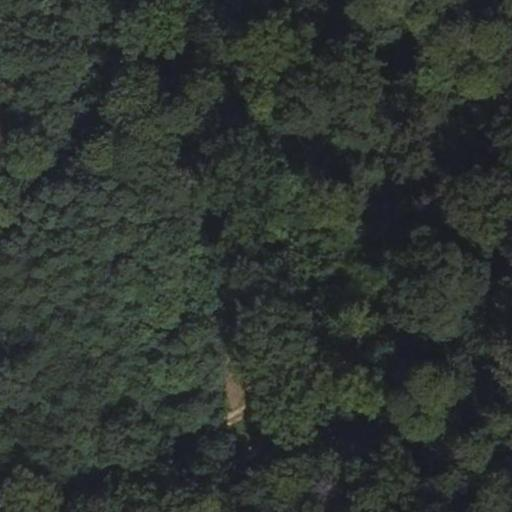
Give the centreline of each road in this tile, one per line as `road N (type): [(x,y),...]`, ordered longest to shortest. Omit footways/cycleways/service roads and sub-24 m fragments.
road 1 (track): [(274,511),(144,0)]
road 2 (track): [(42,511),(511,282)]
